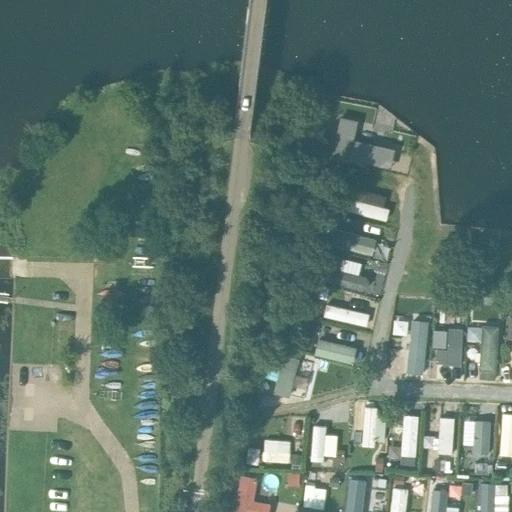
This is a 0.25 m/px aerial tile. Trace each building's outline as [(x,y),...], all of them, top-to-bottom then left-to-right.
[(358,121),(341,117),(332,155),(374,165),(378,146),(354,140),(358,121)] [(383,220),(390,197),(352,186),(345,209),(383,220)] [(334,226),(330,242),(373,254),(377,237),(334,226)] [(381,275),(341,265),(343,257),(330,254),(324,281),(367,291),(370,279),(380,281),(381,275)] [(327,302),(324,315),(367,325),(370,311),(327,302)] [(392,332),(407,335),(410,320),(395,317),(392,332)] [(428,371),(428,317),(410,317),(409,371),(428,371)] [(482,323),(481,375),(497,375),(498,324),(482,323)] [(436,326),(435,362),(463,362),(463,326),(436,326)] [(315,352),(359,363),(363,348),(319,337),(315,352)] [(298,396),(305,357),(283,353),(281,365),(268,363),(266,374),(278,376),(275,391),(298,396)] [(365,404),(364,443),(384,444),(385,405),(365,404)] [(511,410),(504,410),(499,454),(511,455),(511,410)] [(402,445),(390,444),(390,459),(417,460),(419,413),(403,412),(402,445)] [(454,470),(455,415),(438,415),(438,470),(454,470)] [(491,452),(491,419),(474,419),(473,452),(491,452)] [(337,454),(338,428),(312,427),(311,461),(325,461),(326,454),(337,454)] [(290,462),(291,439),(265,438),(264,461),(290,462)] [(268,511),(269,500),(254,499),(255,474),(238,473),(236,511),(268,511)] [(347,506),(372,510),(377,476),(352,473),(347,506)] [(508,511),(509,492),(496,491),(496,481),(481,481),(480,511),(508,511)] [(325,507),(325,485),(305,484),(304,507),(325,507)] [(390,511),(407,511),(409,487),(393,486),(390,511)] [(456,511),(457,492),(431,491),(429,511),(456,511)]
